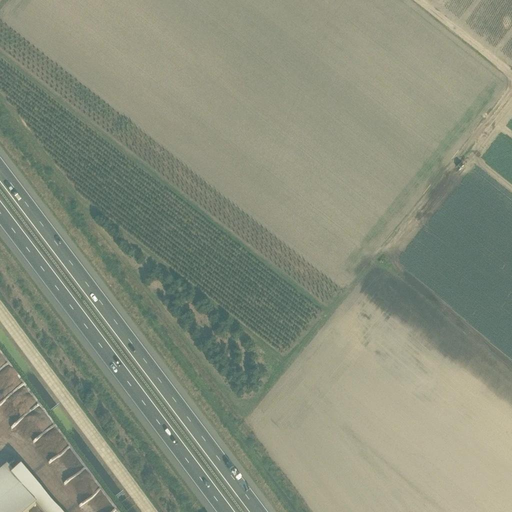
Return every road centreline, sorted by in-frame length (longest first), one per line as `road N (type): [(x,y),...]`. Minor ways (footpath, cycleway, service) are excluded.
road 1 (motorway): [(256,511),(0,170)]
road 2 (motorway): [(0,213),(224,511)]
road 3 (track): [(511,76),(416,0)]
